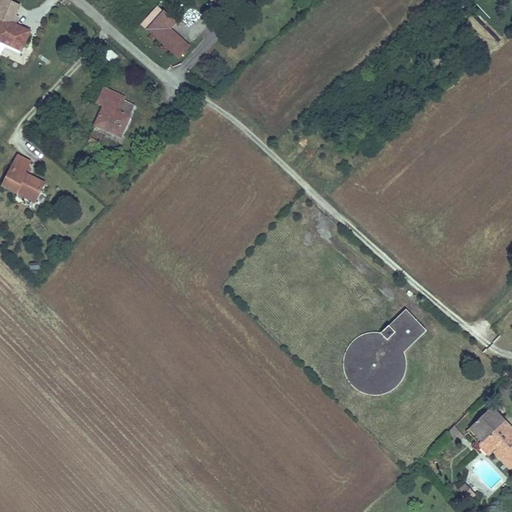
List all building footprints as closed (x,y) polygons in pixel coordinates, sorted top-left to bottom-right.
[(165,12),(159,7),(142,25),(148,31),(165,12)] [(0,24),(0,40),(22,51),(31,32),(14,24),(18,15),(6,10),(0,24)] [(148,31),(180,59),(190,47),(171,29),(177,23),(165,12),(148,31)] [(97,125),(122,137),(136,106),(125,101),(126,98),(105,88),(98,104),(105,107),(97,125)] [(91,138),(89,142),(92,143),(92,145),(95,147),(98,141),(91,138)] [(3,186),(25,197),(26,194),(37,200),(45,183),(34,178),(33,180),(24,176),(31,162),(18,156),(3,186)] [(26,194),(25,197),(36,202),(37,200),(26,194)] [(352,343),(348,349),(345,356),(344,366),(346,376),(349,382),(352,386),(356,389),(365,394),(375,396),(384,395),(393,390),(399,385),(402,381),(406,372),(407,365),(406,357),(404,353),(427,331),(406,310),(381,334),(375,333),(370,334),(365,335),(356,340),(352,343)] [(490,455),(494,451),(497,448),(511,463),(511,428),(492,408),(474,425),(480,432),(478,434),(480,438),(483,442),(480,445),(490,455)] [(480,438),(478,434),(480,432),(474,425),(467,431),(480,445),(483,442),(480,438)] [(455,426),(448,432),(458,443),(464,437),(455,426)] [(511,463),(497,448),(494,451),(511,469),(511,463)] [(460,490),(469,500),(474,495),(465,485),(460,490)]
